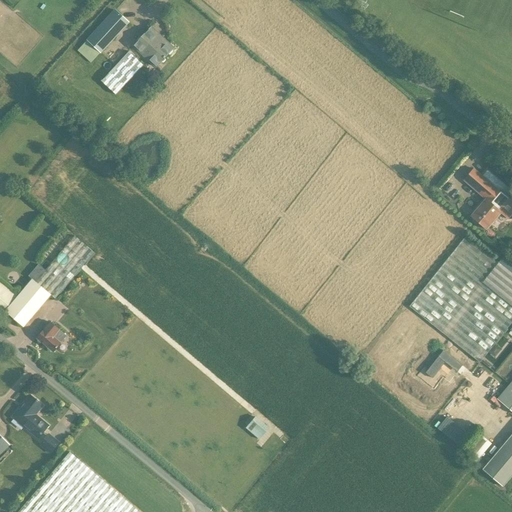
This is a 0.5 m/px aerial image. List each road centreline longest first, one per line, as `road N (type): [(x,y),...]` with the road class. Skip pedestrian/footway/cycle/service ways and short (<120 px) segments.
road 1 (unclassified): [(204,511),(0,339)]
road 2 (unclassified): [(511,143),(480,131),(305,0)]
